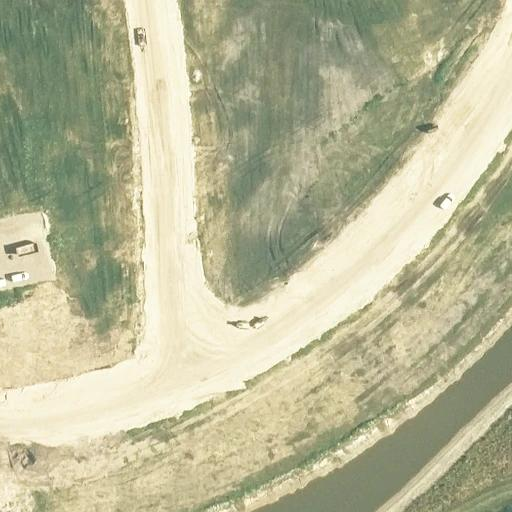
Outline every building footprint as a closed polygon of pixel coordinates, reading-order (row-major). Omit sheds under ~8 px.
[(4,0),(3,13),(24,15),(25,0),(4,0)] [(39,1),(38,27),(51,27),(52,12),(75,14),(76,14),(77,0),(52,0),(52,2),(39,1)] [(75,14),(75,24),(99,25),(99,31),(113,32),(115,6),(102,5),(102,0),(77,0),(76,14),(75,14)] [(188,11),(185,42),(200,43),(200,33),(226,34),(228,0),(201,0),(200,12),(188,11)] [(228,0),(226,34),(252,36),(252,42),(266,43),(268,17),(255,16),(256,0),(228,0)] [(281,0),(280,24),(301,25),(302,0),(281,0)] [(302,0),(301,25),(321,26),(323,0),(302,0)] [(323,0),(321,26),(342,28),(343,0),(323,0)] [(343,0),(342,28),(362,29),(364,0),(343,0)] [(364,0),(362,29),(383,31),(385,0),(364,0)] [(395,27),(393,52),(407,53),(407,48),(433,49),(436,0),(409,0),(407,28),(395,27)] [(436,0),(433,49),(459,51),(459,57),(473,58),(474,33),(462,32),(463,0),(436,0)] [(117,33),(116,47),(130,48),(128,33),(117,33)] [(2,36),(1,48),(9,49),(10,37),(2,36)] [(16,55),(15,64),(27,65),(28,56),(16,55)] [(290,59),(289,71),(298,72),(298,59),(290,59)] [(311,60),(310,72),(318,73),(319,61),(311,60)] [(319,61),(318,73),(326,74),(327,62),(319,61)] [(351,63),(351,75),(359,76),(360,64),(351,63)] [(360,64),(359,76),(367,77),(368,64),(360,64)] [(122,75),(75,79),(77,100),(124,96),(122,75)] [(202,107),(201,121),(205,121),(204,129),(253,132),(256,90),(232,88),(231,104),(206,103),(206,107),(202,107)] [(27,96),(15,98),(17,106),(29,105),(27,96)] [(124,96),(77,100),(79,120),(126,116),(124,96)] [(9,100),(0,101),(0,109),(11,108),(9,100)] [(29,105),(17,106),(19,114),(30,112),(29,105)] [(11,108),(0,109),(0,115),(1,118),(12,115),(11,108)] [(379,113),(356,147),(383,166),(392,153),(402,160),(426,125),(400,108),(391,121),(379,113)] [(126,116),(79,120),(81,141),(91,141),(90,140),(128,136),(126,116)] [(200,136),(199,149),(203,150),(203,154),(228,156),(227,172),(251,174),(253,132),(204,129),(204,136),(200,136)] [(42,136),(30,138),(32,145),(44,144),(42,136)] [(128,136),(90,140),(91,141),(92,161),(130,157),(128,136)] [(44,144),(32,145),(33,154),(45,152),(44,144)] [(339,154),(311,181),(318,188),(348,218),(356,210),(358,213),(367,204),(365,202),(366,200),(346,180),(356,171),(339,154)] [(511,166),(505,162),(488,185),(511,203),(511,166)] [(99,181),(74,182),(74,197),(80,196),(81,222),(133,220),(132,193),(120,193),(100,194),(99,181)] [(289,192),(277,204),(304,231),(315,221),(330,236),(348,218),(318,188),(311,181),(311,182),(318,189),(301,205),(289,192)] [(256,196),(196,191),(194,215),(254,220),(256,196)] [(478,212),(454,245),(476,261),(485,249),(492,255),(511,228),(511,223),(495,210),(488,220),(478,212)] [(82,248),(76,248),(77,263),(102,262),(102,249),(122,248),(134,248),(134,244),(137,244),(136,221),(133,222),(133,220),(81,222),(82,248)] [(224,247),(217,247),(218,269),(225,268),(226,290),(242,290),(242,291),(247,291),(247,287),(258,287),(257,267),(269,266),(269,269),(289,268),(287,236),(267,236),(268,251),(256,252),(255,237),(223,239),(224,247)] [(429,258),(411,275),(448,312),(465,296),(469,300),(479,290),(461,272),(452,281),(429,258)] [(411,275),(394,292),(416,316),(407,325),(425,343),(435,333),(431,329),(448,312),(411,275)] [(100,308),(99,308),(105,355),(130,352),(126,320),(139,318),(135,293),(122,295),(123,305),(100,308)] [(74,300),(60,302),(64,328),(76,326),(80,358),(90,357),(91,361),(103,359),(103,355),(105,355),(99,308),(100,308),(100,303),(75,306),(74,300)] [(354,326),(346,332),(378,374),(378,373),(376,370),(396,354),(402,362),(413,354),(397,334),(387,341),(368,316),(364,318),(362,315),(352,323),(354,326)] [(39,325),(14,329),(20,380),(47,377),(43,345),(56,343),(53,318),(39,320),(39,325)] [(0,385),(19,383),(19,381),(20,380),(14,329),(0,330),(0,385)] [(327,346),(324,349),(344,375),(334,382),(349,403),(360,394),(357,390),(378,374),(346,332),(345,333),(343,331),(326,345),(327,346)] [(290,370),(263,386),(287,427),(300,419),(305,429),(331,414),(313,384),(302,390),(290,370)] [(223,436),(207,443),(219,469),(260,450),(237,400),(212,412),(223,436)] [(174,428),(149,437),(167,484),(190,476),(193,485),(208,479),(190,439),(179,443),(174,428)] [(132,465),(120,469),(133,504),(146,499),(144,493),(167,484),(149,437),(146,438),(144,434),(127,441),(129,444),(125,446),(132,465)] [(90,454),(51,462),(61,511),(88,511),(102,509),(101,508),(119,504),(112,479),(96,483),(90,454)]
